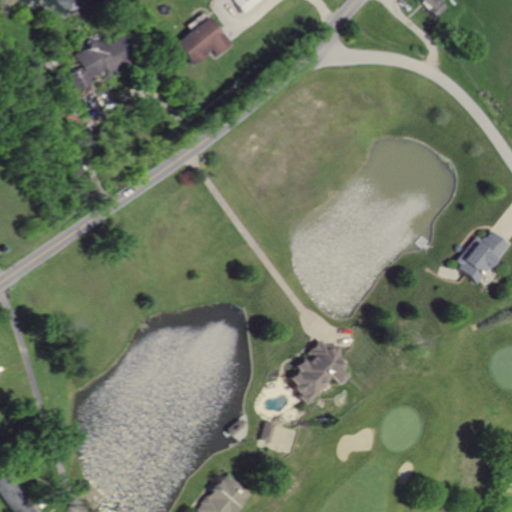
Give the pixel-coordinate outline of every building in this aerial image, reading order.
[(230,0),(240,12),(255,0),(230,0)] [(424,0),(429,5),(426,8),(435,16),(446,5),(440,0),(424,0)] [(201,11),(208,20),(221,36),(226,43),(212,54),(207,48),(187,64),(173,46),(169,41),(185,29),(182,25),(201,11)] [(87,46),(73,54),(79,65),(67,73),(76,89),(83,85),(104,72),(107,78),(115,73),(113,69),(135,56),(121,33),(105,43),(89,39),(87,46)] [(473,283),(505,245),(497,238),(488,230),(479,240),(475,236),(454,261),(459,265),(456,269),(473,283)] [(341,368),(341,363),(337,360),(336,345),(331,345),(320,345),(316,341),(307,350),(311,354),(305,361),(302,358),(293,367),(296,370),(288,378),(295,385),(294,390),(298,394),(297,397),(306,404),(316,393),(315,392),(328,378),(337,386),(345,377),(338,370),(341,368)] [(270,443),(260,440),(266,422),(275,425),(270,443)] [(0,474),(6,470),(36,511),(13,511),(0,494),(0,474)] [(193,511),(232,511),(248,494),(225,474),(193,511)]
